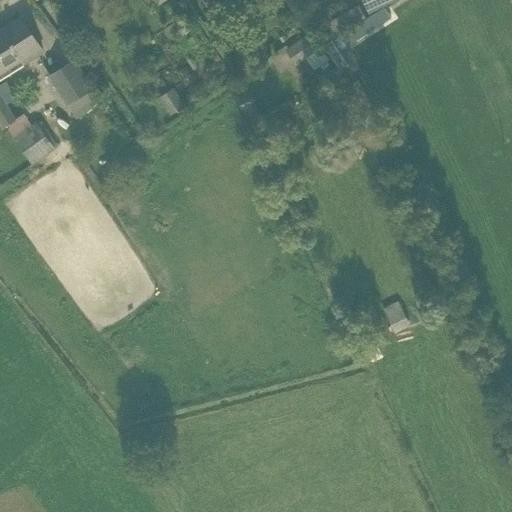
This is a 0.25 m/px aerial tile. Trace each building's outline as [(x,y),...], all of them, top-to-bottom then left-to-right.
[(333,18),(348,45),(397,18),(389,4),(369,15),(362,2),(333,18)] [(0,79),(24,64),(21,59),(40,47),(22,18),(0,31),(0,121),(3,126),(15,119),(0,94),(0,79)] [(177,30),(181,33),(187,33),(190,29),(189,23),(184,21),(180,21),(177,25),(177,30)] [(309,33),(287,49),(296,63),(319,46),(309,33)] [(47,75),(66,105),(93,88),(74,58),(47,75)] [(142,71),(147,79),(158,72),(153,65),(142,71)] [(158,98),(169,115),(188,102),(177,85),(158,98)] [(256,106),(248,110),(254,122),(262,118),(256,106)] [(54,148),(35,121),(12,138),(31,164),(54,148)]
